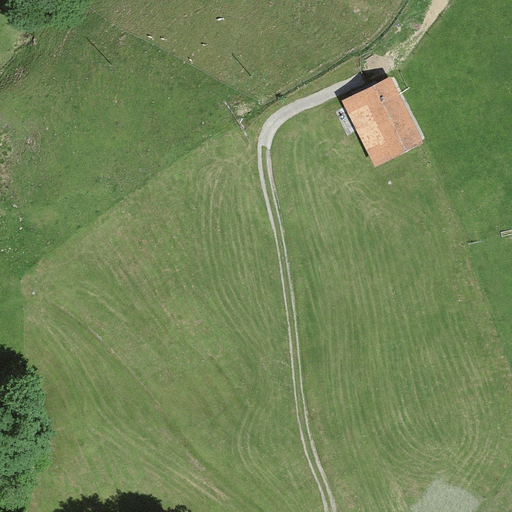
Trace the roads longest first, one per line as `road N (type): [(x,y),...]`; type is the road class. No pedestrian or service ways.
road 1 (track): [(331,511),(308,438),(267,147),(283,118),(363,80)]
road 2 (track): [(47,301),(116,357),(190,453),(249,511)]
